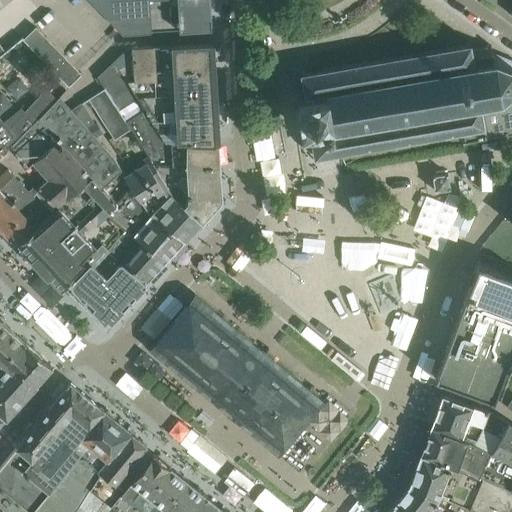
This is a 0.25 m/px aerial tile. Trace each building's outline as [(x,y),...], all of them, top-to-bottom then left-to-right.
[(89,0),(123,33),(211,28),(209,0),(89,0)] [(36,27),(24,38),(67,85),(69,86),(82,73),(36,27)] [(135,72),(214,68),(212,42),(133,47),(135,72)] [(511,60),(495,54),(493,54),(491,46),(471,49),(469,42),(466,42),(466,45),(448,48),(448,45),(445,46),(446,49),(428,52),(427,49),(424,49),(425,53),(407,56),(406,53),(403,53),(404,56),(385,59),(384,56),(382,57),(382,60),(365,63),(365,60),(362,60),(362,63),(345,66),(345,63),(342,64),(342,67),(326,70),(326,67),(323,67),(324,70),(305,73),(304,70),(302,71),(306,100),(297,101),(303,132),(311,131),(316,159),(319,158),(318,155),(337,152),(338,155),(340,155),(341,155),(340,152),(356,149),(357,152),(360,151),(359,148),(376,145),(377,148),(380,148),(379,145),(396,142),(397,145),(399,144),(399,141),(418,138),(418,141),(421,141),(421,137),(439,134),(439,137),(442,137),(442,134),(459,131),(460,134),(463,133),(465,141),(462,141),(463,143),(511,134),(511,60)] [(216,101),(214,68),(135,72),(133,47),(128,47),(119,56),(134,82),(153,81),(154,111),(176,110),(176,104),(216,101)] [(218,122),(216,101),(176,104),(176,110),(154,111),(153,81),(134,82),(119,56),(115,60),(155,126),(218,122)] [(164,142),(155,126),(115,60),(97,77),(106,89),(105,89),(125,120),(131,130),(132,129),(152,161),(171,193),(173,195),(202,222),(219,203),(222,196),(220,164),(167,163),(166,142),(164,142)] [(105,89),(90,99),(109,130),(125,120),(105,89)] [(57,98),(39,117),(69,151),(92,177),(102,188),(122,169),(114,157),(97,138),(96,137),(88,128),(71,109),(70,109),(59,96),(57,98)] [(71,109),(88,128),(96,123),(83,103),(82,102),(71,109)] [(27,108),(13,123),(23,134),(37,119),(28,110),(27,108)] [(0,225),(17,244),(30,232),(52,212),(92,177),(69,151),(39,117),(37,119),(23,134),(9,146),(28,166),(33,161),(49,179),(39,187),(44,192),(35,200),(12,176),(13,175),(8,169),(0,175),(0,225)] [(0,158),(3,156),(7,151),(3,147),(15,136),(2,121),(0,118),(0,158)] [(96,123),(88,128),(96,137),(97,138),(104,134),(103,133),(97,122),(96,123)] [(172,141),(219,142),(218,122),(155,126),(164,142),(166,142),(172,141)] [(220,164),(219,142),(172,141),(166,142),(167,163),(220,164)] [(203,222),(202,222),(173,195),(171,193),(152,161),(126,176),(136,198),(151,215),(152,214),(154,217),(184,241),(185,242),(203,222)] [(136,198),(126,176),(122,169),(102,188),(116,204),(130,224),(125,229),(136,238),(164,262),(184,241),(154,217),(152,214),(151,215),(136,198)] [(450,188),(448,174),(448,173),(433,176),(435,191),(450,188)] [(116,204),(102,188),(92,177),(52,212),(30,232),(17,244),(18,243),(31,258),(32,260),(36,257),(48,270),(85,233),(88,230),(88,231),(116,204)] [(118,236),(125,229),(130,224),(116,204),(88,231),(88,230),(85,233),(48,270),(49,271),(45,274),(47,276),(48,275),(61,290),(66,286),(65,286),(87,262),(84,259),(101,240),(109,246),(118,236)] [(146,282),(164,262),(136,238),(125,229),(118,236),(126,244),(117,253),(120,257),(119,258),(146,282)] [(146,282),(119,258),(120,257),(117,253),(126,244),(118,236),(109,246),(106,265),(105,269),(116,280),(135,297),(147,284),(146,282)] [(106,265),(109,246),(101,240),(84,259),(87,262),(65,286),(66,286),(67,287),(89,309),(116,280),(105,269),(106,265)] [(511,349),(511,275),(479,264),(481,261),(478,260),(475,268),(435,378),(494,400),(511,349)] [(111,322),(135,297),(116,280),(89,309),(104,322),(111,322)] [(194,293),(149,349),(278,455),(324,400),(194,293)] [(16,352),(25,342),(1,320),(0,320),(0,359),(2,362),(13,349),(16,352)] [(0,412),(6,418),(53,366),(25,342),(16,352),(13,349),(2,362),(0,359),(0,412)] [(17,447),(0,467),(0,506),(6,511),(33,511),(53,488),(81,449),(75,445),(103,410),(103,409),(101,407),(99,409),(76,389),(72,386),(73,384),(71,382),(65,389),(17,447)] [(480,432),(488,411),(442,394),(430,426),(430,425),(430,427),(466,439),(505,458),(511,461),(511,424),(507,422),(495,440),(480,432)] [(115,453),(132,433),(113,418),(113,415),(108,411),(105,412),(103,410),(75,445),(81,449),(53,488),(33,511),(73,511),(78,506),(91,484),(100,473),(97,470),(106,459),(113,451),(115,453)] [(511,490),(511,461),(505,458),(466,439),(430,427),(420,452),(468,472),(511,490)] [(141,451),(146,445),(132,433),(115,453),(113,451),(106,459),(97,470),(100,473),(91,484),(78,506),(73,511),(106,511),(114,502),(150,457),(141,451)] [(511,511),(511,490),(468,472),(420,452),(420,454),(409,484),(387,511),(427,511),(441,496),(480,511),(511,511)] [(158,511),(186,479),(153,453),(150,457),(114,502),(106,511),(158,511)] [(194,511),(207,497),(186,479),(158,511),(194,511)] [(480,511),(441,496),(427,511),(480,511)] [(226,511),(207,497),(194,511),(226,511)]
